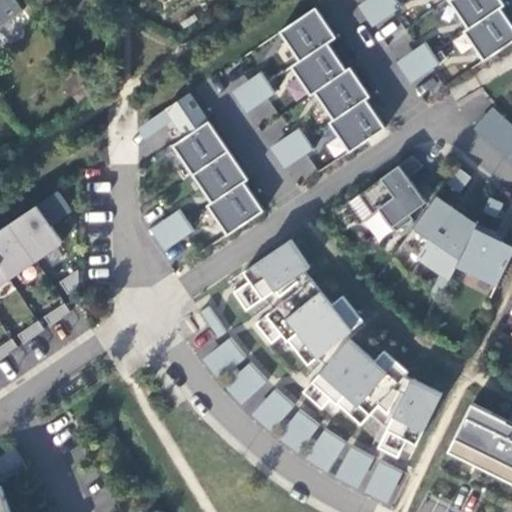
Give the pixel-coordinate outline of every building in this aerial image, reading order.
[(0,0),(0,27),(24,12),(15,0),(0,0)] [(373,28),(393,14),(384,0),(368,0),(358,7),(373,28)] [(396,0),(384,0),(393,14),(402,8),(396,0)] [(451,0),(450,1),(469,29),(500,8),(504,5),(500,0),(451,0)] [(280,32),(301,61),(328,43),(336,37),(316,8),(280,32)] [(465,32),(485,62),(511,43),(511,25),(500,8),(469,29),(465,32)] [(315,92),(347,71),(328,43),(301,61),(293,67),(311,95),(315,92)] [(425,43),(417,49),(431,69),(440,64),(425,43)] [(411,84),(431,69),(417,49),(396,63),(411,84)] [(315,92),(334,121),(366,99),(370,97),(351,68),(347,71),(315,92)] [(262,73),(253,78),(267,99),(276,93),(262,73)] [(247,113),(267,99),(253,78),(232,92),(247,113)] [(351,153),(387,129),(366,99),(334,121),(331,123),(351,153)] [(159,116),(166,126),(174,121),(168,110),(159,116)] [(476,127),(488,137),(501,121),(489,111),(476,127)] [(488,137),(499,146),(511,131),(511,130),(501,121),(488,137)] [(248,180),(209,122),(174,145),(213,203),(209,206),(229,236),(264,213),(244,183),(248,180)] [(300,129),(291,135),(306,155),(314,150),(300,129)] [(511,131),(499,146),(511,156),(511,154),(511,131)] [(286,170),(306,155),(291,135),(271,150),(286,170)] [(413,155),(358,194),(373,214),(380,209),(396,231),(414,219),(410,214),(427,201),(408,176),(424,165),(413,155)] [(453,207),(438,196),(403,244),(451,279),(456,267),(477,224),(462,214),(461,216),(452,210),(453,207)] [(503,203),(491,197),(484,210),(497,217),(503,203)] [(0,285),(62,243),(37,207),(0,231),(0,285)] [(172,216),(186,237),(194,232),(179,211),(172,216)] [(186,237),(172,216),(151,229),(165,251),(186,237)] [(477,224),(456,267),(476,277),(478,274),(498,284),(511,255),(511,246),(494,238),(496,233),(477,224)] [(283,335),(308,366),(363,322),(343,296),(332,305),(305,272),(310,268),(291,240),(244,273),(250,282),(247,284),(234,293),(247,312),(264,300),(268,306),(252,320),(272,345),(283,335)] [(62,281),(68,294),(82,288),(76,274),(62,281)] [(46,318),(51,326),(71,313),(65,305),(46,318)] [(207,309),(199,314),(217,340),(225,334),(207,309)] [(19,336),(25,344),(44,331),(38,323),(19,336)] [(0,348),(0,360),(19,348),(13,340),(0,348)] [(371,416),(383,427),(373,446),(398,457),(406,441),(417,446),(442,394),(408,378),(406,376),(409,373),(385,351),(375,362),(351,340),(303,392),(322,410),(331,399),(361,426),(371,416)] [(229,341),(221,347),(237,366),(244,360),(229,341)] [(217,382),(237,366),(221,347),(201,362),(217,382)] [(249,364),(242,371),(258,390),(266,383),(249,364)] [(239,406),(258,390),(242,371),(223,387),(239,406)] [(275,391),(268,398),(286,416),(293,408),(275,391)] [(269,434),(286,416),(268,398),(251,417),(269,434)] [(511,423),(472,403),(448,452),(476,466),(481,457),(493,463),(489,471),(488,472),(490,473),(491,472),(490,471),(494,464),(507,470),(502,479),(511,483),(511,423)] [(299,412),(293,420),(313,435),(319,427),(299,412)] [(298,455),(313,435),(293,420),(277,440),(298,455)] [(324,431),(318,440),(340,453),(345,444),(324,431)] [(326,474),(340,453),(318,440),(305,461),(326,474)] [(0,479),(29,469),(17,448),(0,458),(0,479)] [(351,448),(347,457),(369,468),(374,460),(351,448)] [(357,491),(369,468),(347,457),(335,479),(357,491)] [(380,462),(375,471),(398,482),(402,473),(380,462)] [(387,505),(398,482),(375,471),(364,494),(387,505)] [(0,485),(0,511),(10,511),(2,485),(0,485)]
